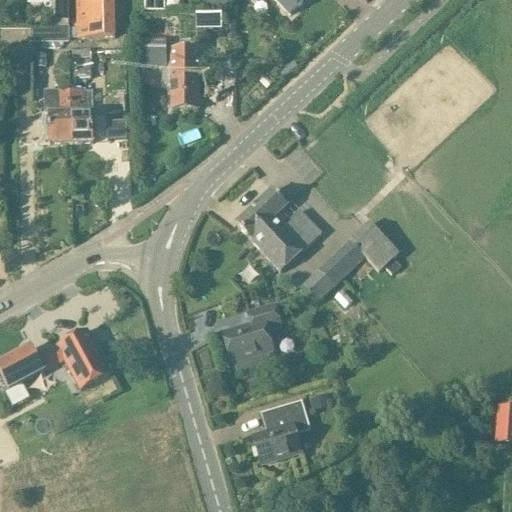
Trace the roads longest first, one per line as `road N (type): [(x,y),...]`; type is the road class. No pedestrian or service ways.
road 1 (tertiary): [(159,263),(206,181),(402,0)]
road 2 (tertiary): [(220,511),(157,307),(159,263)]
road 3 (unknown): [(23,294),(24,73)]
road 4 (residential): [(0,307),(100,255),(159,263)]
